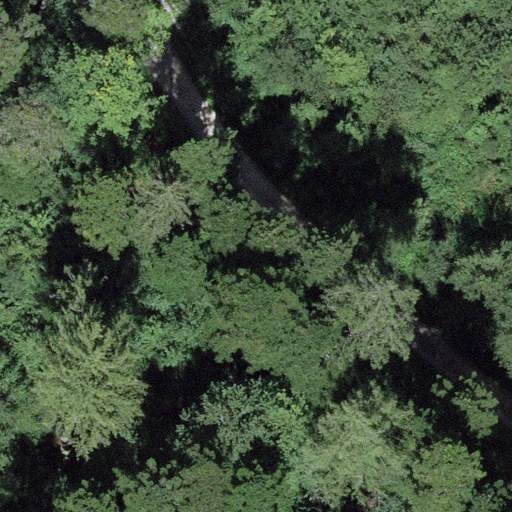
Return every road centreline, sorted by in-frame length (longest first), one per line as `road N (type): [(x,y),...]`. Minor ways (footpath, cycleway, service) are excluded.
road 1 (track): [(135,0),(286,219),(511,411)]
road 2 (track): [(45,511),(0,297)]
